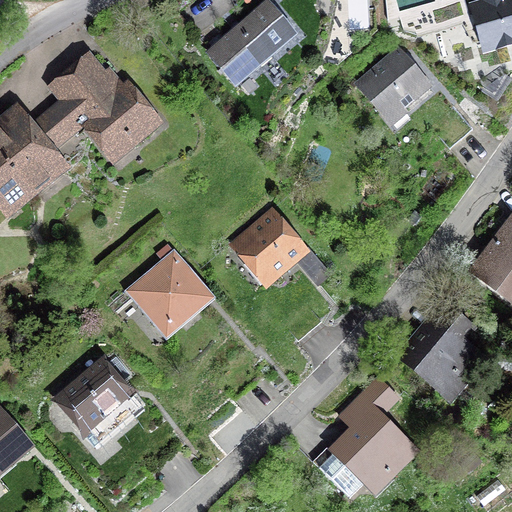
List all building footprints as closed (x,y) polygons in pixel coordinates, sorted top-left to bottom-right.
[(298,36),(267,0),(205,53),(235,89),(241,85),(248,94),(257,86),(250,77),(298,36)] [(511,0),(481,0),(475,2),(469,3),(480,44),(483,55),(496,51),(499,64),(511,61),(508,47),(511,46),(511,0)] [(396,129),(410,118),(407,115),(409,114),(406,110),(433,88),(399,47),(353,85),(390,129),(394,126),(396,129)] [(105,71),(90,52),(46,87),(58,102),(33,122),(57,152),(83,131),(112,167),(165,124),(128,80),(122,85),(109,68),(105,71)] [(33,122),(17,103),(0,116),(0,215),(6,223),(72,170),(57,152),(33,122)] [(453,105),(429,125),(449,149),(473,129),(453,105)] [(318,288),(332,276),(309,248),(307,249),(272,208),(227,245),(246,267),(237,274),(252,292),(261,285),(266,291),(298,265),(318,288)] [(511,215),(468,274),(511,306),(511,215)] [(172,252),(167,245),(156,254),(161,261),(124,292),(165,342),(216,300),(203,284),(205,282),(191,264),(188,266),(174,250),(172,252)] [(475,327),(441,300),(393,358),(451,405),(488,359),(465,340),(475,327)] [(104,356),(48,403),(82,443),(87,439),(94,448),(139,411),(131,401),(138,396),(104,356)] [(312,462),(311,463),(349,501),(363,487),(376,500),(421,454),(383,416),(400,399),(377,377),(337,418),(349,429),(328,450),(327,448),(312,462)] [(0,406),(0,479),(36,449),(0,406)] [(457,469),(466,479),(482,464),(473,454),(457,469)] [(505,491),(498,481),(477,497),(484,506),(505,491)]
